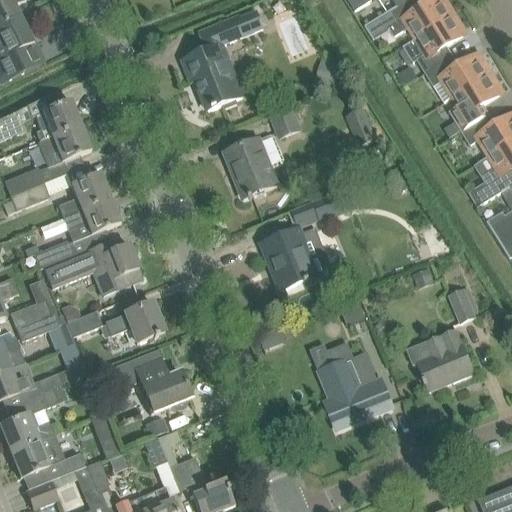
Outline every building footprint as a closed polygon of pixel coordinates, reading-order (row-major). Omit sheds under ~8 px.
[(0,0),(0,27),(17,19),(12,9),(29,1),(29,0),(0,0)] [(393,0),(399,8),(399,9),(410,2),(411,3),(414,0),(347,0),(356,14),(371,4),(368,0),(369,0),(393,0)] [(410,30),(417,41),(455,18),(446,4),(443,6),(440,0),(418,14),(411,3),(410,2),(399,9),(399,8),(366,29),(374,43),(390,32),(395,40),(410,30)] [(227,27),(234,43),(264,31),(257,14),(227,27)] [(17,19),(0,27),(0,82),(2,87),(45,65),(34,45),(33,45),(19,18),(17,19)] [(419,63),(427,76),(448,63),(442,53),(464,39),(460,33),(463,31),(455,18),(417,41),(427,58),(419,63)] [(192,81),(195,80),(209,114),(223,108),(225,111),(240,106),(238,102),(244,99),(223,48),(188,62),(190,66),(187,68),(192,81)] [(443,83),(454,100),(491,76),(483,63),(480,65),(476,59),(454,73),(448,63),(427,76),(435,89),(443,83)] [(319,81),(341,88),(345,72),(323,66),(319,81)] [(418,81),(411,69),(398,77),(405,89),(418,81)] [(456,122),(464,135),(485,122),(478,111),(500,98),(497,92),(500,90),(491,76),(454,100),(461,111),(452,116),(456,122)] [(36,135),(40,145),(81,128),(71,104),(35,118),(41,133),(36,135)] [(27,109),(0,122),(0,144),(25,134),(22,126),(32,122),(27,109)] [(272,117),(281,142),(302,135),(293,109),(272,117)] [(347,119),(360,152),(378,144),(365,111),(347,119)] [(480,142),(491,159),(511,145),(511,118),(491,132),(485,122),(464,135),(472,148),(480,142)] [(4,185),(10,199),(44,186),(67,177),(84,170),(79,158),(91,153),(81,128),(40,145),(38,146),(44,158),(48,170),(39,174),(38,171),(4,185)] [(259,143),(226,156),(245,202),(278,188),(271,172),(283,167),(285,162),(276,140),(272,138),(259,143)] [(480,209),(502,196),(511,190),(511,189),(511,188),(511,145),(491,159),(477,168),(488,186),(472,196),(480,209)] [(377,146),(371,154),(374,163),(384,165),(390,157),(387,148),(377,146)] [(59,209),(63,220),(110,201),(100,176),(72,188),(71,188),(77,202),(59,209)] [(44,186),(10,199),(12,203),(16,214),(50,200),(44,186)] [(488,226),(499,244),(511,235),(511,188),(511,189),(511,190),(511,216),(506,220),(503,217),(488,226)] [(336,197),(315,205),(320,219),(322,223),(322,224),(352,212),(345,193),(336,197)] [(40,272),(44,270),(94,251),(89,239),(120,226),(110,201),(63,220),(73,244),(69,246),(68,244),(34,257),(40,272)] [(12,203),(3,207),(7,217),(16,214),(12,203)] [(282,239),(263,247),(271,267),(276,265),(287,291),(305,284),(314,280),(333,272),(315,230),(302,236),(300,232),(282,239)] [(511,235),(499,244),(510,261),(511,259),(511,235)] [(94,251),(44,270),(53,291),(93,276),(102,299),(116,294),(142,283),(138,272),(139,271),(129,248),(115,254),(111,244),(94,251)] [(419,292),(436,286),(430,271),(414,277),(419,292)] [(0,321),(5,320),(0,306),(0,304),(19,297),(12,281),(0,285),(0,321)] [(466,292),(450,299),(462,327),(477,321),(475,316),(479,314),(469,292),(466,293),(466,292)] [(357,299),(338,307),(348,329),(367,321),(357,299)] [(16,331),(50,317),(57,314),(52,300),(10,317),(16,331)] [(152,306),(134,313),(125,317),(105,325),(111,340),(131,332),(137,347),(164,335),(152,306)] [(61,311),(67,326),(81,320),(78,311),(70,308),(61,311)] [(50,317),(16,331),(22,345),(63,328),(57,314),(50,317)] [(81,320),(67,326),(73,341),(103,329),(97,314),(81,320)] [(414,368),(419,367),(430,396),(475,377),(463,348),(457,333),(408,353),(414,368)] [(0,346),(0,375),(25,365),(15,341),(0,347),(0,346)] [(369,360),(367,356),(355,361),(348,346),(328,354),(334,369),(320,375),(336,413),(330,415),(338,433),(393,410),(382,382),(378,384),(373,370),(369,360)] [(102,372),(89,378),(95,395),(112,388),(115,395),(141,385),(154,416),(172,409),(172,410),(174,412),(175,413),(176,413),(178,414),(179,414),(181,414),(182,414),(184,413),(185,412),(186,411),(186,410),(187,409),(187,408),(187,406),(187,404),(186,403),(191,401),(180,375),(167,380),(160,363),(164,361),(160,352),(141,359),(103,375),(102,372)] [(25,365),(0,375),(0,403),(34,390),(25,365)] [(38,385),(43,397),(63,389),(76,383),(71,371),(38,385)] [(63,389),(43,397),(29,403),(34,416),(69,402),(63,389)] [(0,429),(10,455),(53,438),(54,437),(49,424),(34,430),(29,417),(0,429)] [(150,440),(167,433),(162,420),(145,426),(150,440)] [(59,480),(74,474),(85,470),(80,457),(65,463),(55,437),(54,437),(53,438),(10,455),(20,481),(54,468),(59,480)] [(166,437),(157,441),(166,464),(175,460),(166,437)] [(164,490),(141,500),(145,511),(174,511),(171,504),(169,499),(179,495),(169,471),(166,464),(157,441),(144,446),(154,470),(155,469),(164,490)] [(115,446),(102,452),(106,461),(119,456),(115,446)] [(195,460),(169,471),(179,495),(192,490),(195,496),(192,497),(198,511),(226,511),(235,509),(229,494),(228,490),(227,490),(225,484),(207,491),(195,460)] [(99,464),(86,469),(96,494),(108,488),(110,488),(99,464)] [(85,470),(74,474),(87,505),(90,511),(103,511),(99,500),(96,494),(86,469),(85,470)] [(50,483),(44,486),(26,493),(32,511),(35,511),(58,503),(50,483)] [(511,511),(511,489),(479,503),(482,511),(511,511)] [(115,510),(115,511),(145,511),(141,500),(115,510)]
